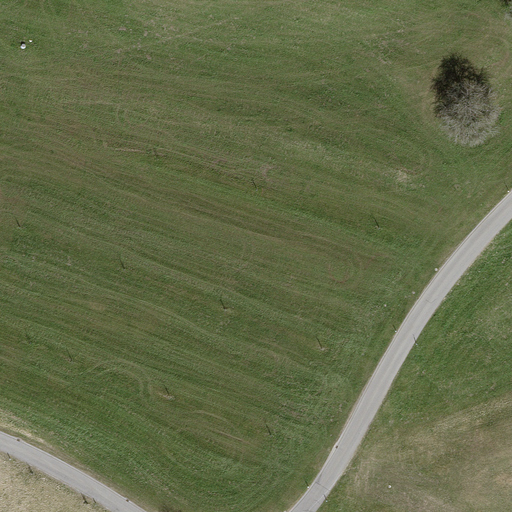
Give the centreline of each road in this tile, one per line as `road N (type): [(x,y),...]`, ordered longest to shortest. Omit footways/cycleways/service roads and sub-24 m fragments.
road 1 (unclassified): [(303,511),(462,252),(511,205)]
road 2 (unclassified): [(0,442),(129,511)]
